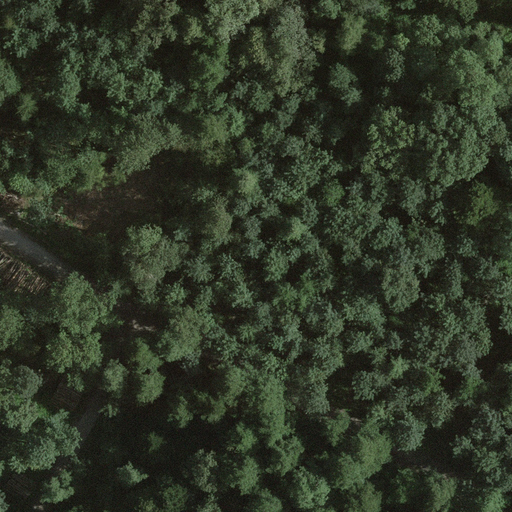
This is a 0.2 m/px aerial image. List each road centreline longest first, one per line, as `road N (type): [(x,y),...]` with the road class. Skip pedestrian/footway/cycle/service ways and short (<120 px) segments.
road 1 (track): [(0,229),(146,329),(493,511)]
road 2 (track): [(146,329),(37,511)]
